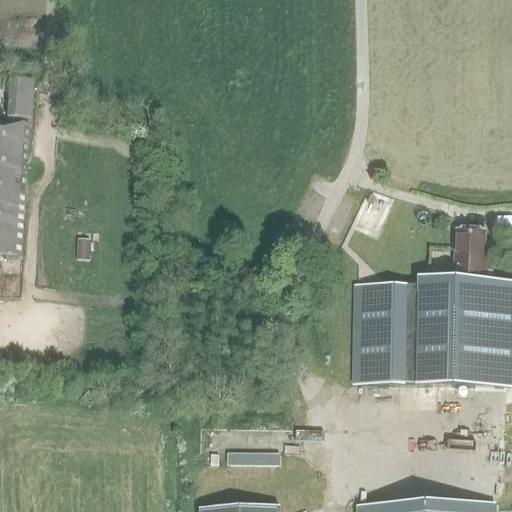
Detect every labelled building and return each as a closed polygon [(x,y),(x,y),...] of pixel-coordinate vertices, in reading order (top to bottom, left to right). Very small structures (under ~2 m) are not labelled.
[(33,83),(8,81),(5,119),(31,120),(33,83)] [(0,256),(19,257),(28,127),(0,124),(0,256)] [(355,215),(348,243),(382,252),(394,203),(365,195),(360,216),(355,215)] [(420,370),(511,371),(511,324),(507,324),(508,285),(491,283),(492,261),(484,261),(485,233),(455,232),(454,282),(427,282),(427,290),(356,289),(354,389),(419,390),(420,370)] [(84,238),(83,260),(98,260),(99,239),(84,238)]
